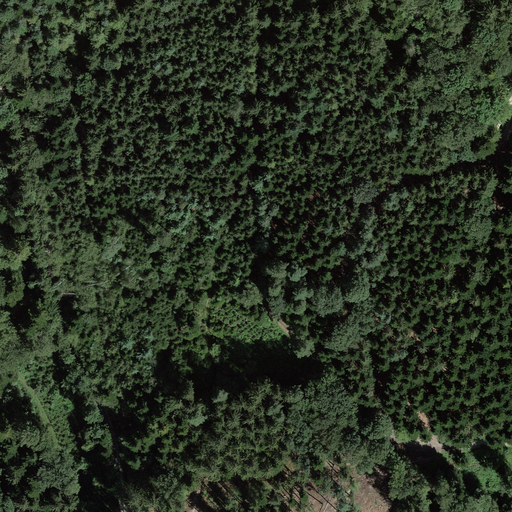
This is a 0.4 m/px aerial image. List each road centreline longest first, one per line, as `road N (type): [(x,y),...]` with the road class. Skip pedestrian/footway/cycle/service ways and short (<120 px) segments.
road 1 (track): [(511,105),(498,147),(412,173),(379,195),(351,235),(344,277),(402,435),(438,446),(511,444)]
road 2 (track): [(0,89),(28,137),(56,299),(111,430),(122,511)]
